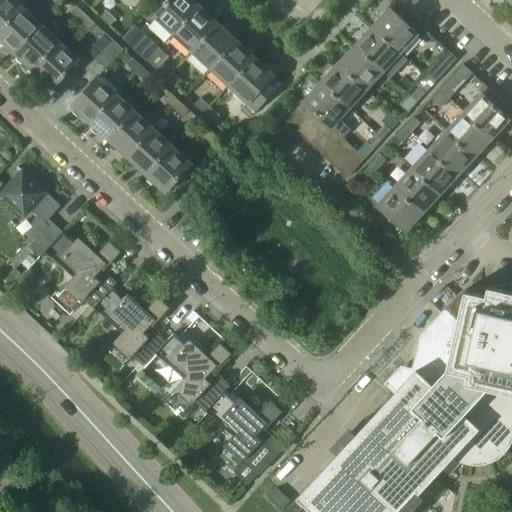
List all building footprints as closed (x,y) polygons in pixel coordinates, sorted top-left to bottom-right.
[(0,0),(0,34),(25,7),(16,0),(0,0)] [(170,0),(155,17),(174,34),(201,6),(194,0),(170,0)] [(80,21),(87,14),(76,5),(70,12),(80,21)] [(219,22),(201,6),(174,34),(192,51),(219,22)] [(43,25),(25,7),(0,34),(0,38),(16,53),(43,25)] [(372,27),(401,53),(419,34),(390,7),(372,27)] [(106,9),(100,16),(110,26),(116,19),(106,9)] [(95,22),(87,14),(80,21),(89,30),(95,22)] [(192,51),(211,68),(238,40),(219,22),(192,51)] [(134,23),(122,37),(135,48),(147,36),(134,23)] [(16,53),(35,71),(61,42),(43,25),(16,53)] [(372,27),(355,45),(384,72),(401,53),(372,27)] [(89,52),(97,59),(115,40),(107,33),(89,52)] [(115,40),(97,59),(107,69),(125,50),(115,40)] [(211,68),(230,86),(256,57),(238,40),(211,68)] [(81,60),(61,42),(35,71),(54,88),(81,60)] [(367,90),(384,72),(355,45),(338,64),(367,90)] [(160,48),(148,61),(157,69),(163,63),(170,56),(160,48)] [(424,75),(434,84),(457,59),(447,50),(424,75)] [(256,57),(230,86),(250,104),(276,75),(256,57)] [(137,74),(144,67),(133,58),(127,65),(137,74)] [(167,78),(173,72),(163,63),(157,69),(167,78)] [(338,64),(321,82),(350,109),(367,90),(338,64)] [(463,64),(439,90),(449,99),(473,73),(463,64)] [(152,75),(144,67),(137,74),(146,82),(152,75)] [(182,80),(173,72),(167,78),(176,87),(182,80)] [(73,106),(92,123),(119,95),(100,77),(73,106)] [(304,101),(313,110),(321,118),(330,126),(338,134),(343,138),(352,129),(340,119),(350,109),(321,82),(304,101)] [(464,112),(493,139),(510,119),(499,109),(505,102),(484,83),(478,90),(481,93),(464,112)] [(411,97),(417,102),(426,93),(419,87),(411,97)] [(449,99),(439,90),(431,99),(441,108),(449,99)] [(174,108),(180,101),(170,92),(164,99),(174,108)] [(92,123),(110,140),(137,111),(119,95),(92,123)] [(204,113),(211,106),(200,97),(194,103),(204,113)] [(409,112),(417,102),(411,97),(402,106),(409,112)] [(189,110),(180,101),(174,108),(183,116),(189,110)] [(286,121),(295,130),(313,110),(304,101),(286,121)] [(219,114),(211,106),(204,113),(213,120),(219,114)] [(295,130),(303,137),(321,118),(313,110),(295,130)] [(110,140),(128,157),(155,128),(137,111),(110,140)] [(464,112),(447,131),(476,157),(493,139),(464,112)] [(303,137),(312,145),(330,126),(321,118),(303,137)] [(414,118),(405,127),(412,133),(420,124),(414,118)] [(377,134),(383,140),(392,130),(385,125),(377,134)] [(217,136),(207,126),(201,133),(210,143),(217,136)] [(312,145),(320,153),(338,134),(330,126),(312,145)] [(412,133),(405,127),(397,136),(403,142),(412,133)] [(128,157),(147,175),(174,146),(155,128),(128,157)] [(447,131),(430,149),(458,176),(476,157),(447,131)] [(320,153),(329,161),(347,142),(343,138),(338,134),(320,153)] [(375,149),(383,140),(377,134),(368,143),(375,149)] [(329,161),(338,169),(356,150),(347,142),(329,161)] [(174,146),(147,175),(166,193),(193,164),(174,146)] [(430,149),(413,168),(441,194),(458,176),(430,149)] [(356,150),(338,169),(348,178),(366,159),(356,150)] [(380,155),(371,164),(378,170),(386,161),(380,155)] [(232,194),(210,217),(281,283),(273,291),(320,334),(384,265),(329,214),(323,220),(256,158),(227,189),(232,194)] [(378,170),(371,164),(363,173),(369,179),(378,170)] [(413,168),(396,186),(424,213),(441,194),(413,168)] [(31,211),(45,224),(62,207),(24,171),(3,195),(26,216),(31,211)] [(424,213),(396,186),(378,206),(407,232),(424,213)] [(30,247),(40,256),(63,232),(53,222),(30,247)] [(63,232),(40,256),(41,257),(45,252),(75,279),(68,286),(89,306),(82,314),(87,319),(95,309),(94,307),(111,288),(117,282),(105,271),(123,252),(110,240),(96,256),(82,243),(78,246),(63,232)] [(395,394),(298,499),(312,511),(395,511),(416,490),(419,492),(453,455),(459,459),(468,461),(477,461),(486,459),(495,455),(502,449),(507,442),(510,433),(511,424),(511,290),(489,285),(488,288),(487,294),(466,289),(465,296),(463,297),(458,300),(453,304),(440,317),(445,322),(443,329),(432,326),(422,337),(413,374),(402,386),(392,377),(384,384),(395,394)] [(117,293),(111,288),(94,307),(95,309),(123,335),(116,342),(140,364),(136,369),(141,374),(158,355),(159,354),(157,352),(168,341),(153,327),(171,308),(159,297),(145,312),(129,297),(126,301),(117,293)] [(179,388),(201,409),(192,419),(194,422),(191,426),(194,428),(208,412),(209,412),(207,410),(224,392),(223,391),(228,386),(214,373),(232,353),(220,343),(206,358),(182,336),(178,340),(173,335),(168,341),(157,352),(159,354),(158,355),(186,380),(179,388)] [(224,392),(207,410),(209,412),(208,412),(236,438),(229,446),(244,459),(233,470),(248,484),(283,448),(265,431),(283,412),(271,401),(257,416),(233,393),(229,397),(224,392)] [(269,499),(282,511),(291,502),(278,489),(269,499)]
